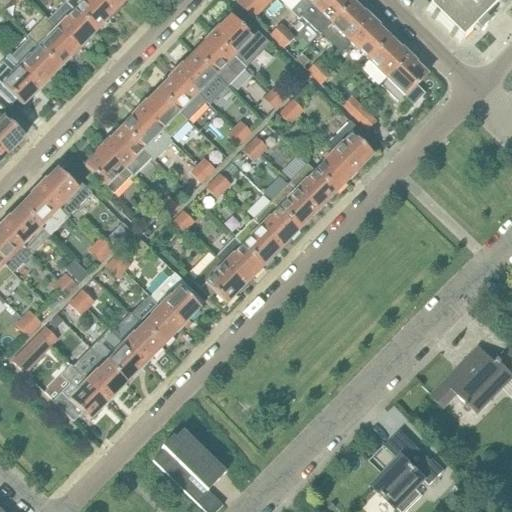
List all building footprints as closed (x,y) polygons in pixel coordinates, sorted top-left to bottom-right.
[(114,14),(99,0),(68,0),(66,3),(95,32),(106,21),(107,22),(114,14)] [(120,6),(125,0),(99,0),(114,14),(122,7),(120,6)] [(239,0),(236,3),(253,19),(258,14),(244,0),(239,0)] [(267,5),(261,0),(244,0),(258,14),(267,5)] [(301,0),(290,12),(298,20),(301,17),(305,13),(317,0),(301,0)] [(317,0),(305,13),(301,17),(320,35),(320,34),(323,31),(351,3),(348,0),(317,0)] [(492,10),(501,0),(435,0),(432,4),(426,10),(459,43),(484,18),(486,20),(494,12),(492,10)] [(66,3),(47,22),(78,52),(85,44),(84,43),(95,32),(66,3)] [(323,31),(320,34),(339,52),(343,48),(349,42),(370,21),(351,3),(323,31)] [(218,28),(211,35),(245,69),(269,44),(248,23),(243,29),(230,17),(218,29),(218,28)] [(26,37),(28,39),(59,69),(70,58),(71,59),(78,52),(47,22),(44,18),(26,37)] [(370,21),(349,42),(367,61),(388,39),(370,21)] [(280,25),(269,36),(276,42),(287,31),(280,25)] [(287,31),(276,42),(283,49),(294,38),(287,31)] [(205,43),(193,55),(222,83),(227,87),(245,69),(211,35),(204,42),(205,43)] [(11,59),(42,89),(49,81),(48,80),(59,69),(28,39),(10,58),(11,59)] [(388,39),(367,61),(386,79),(407,57),(388,39)] [(181,65),(174,72),(204,101),(208,106),(227,87),(222,83),(193,55),(182,66),(181,65)] [(407,57),(386,79),(413,105),(423,94),(416,87),(426,76),(407,57)] [(0,69),(0,95),(8,104),(13,98),(22,107),(33,95),(35,96),(42,89),(11,59),(0,69)] [(317,61),(306,72),(313,79),(324,68),(317,61)] [(324,68),(313,79),(320,86),(331,75),(324,68)] [(168,80),(157,92),(178,113),(185,120),(204,101),(174,72),(167,80),(168,80)] [(276,86),(269,93),(280,104),(287,97),(276,86)] [(145,102),(138,110),(167,138),(185,120),(178,113),(157,92),(146,103),(145,102)] [(269,93),(263,100),(274,110),(280,104),(269,93)] [(350,98),(342,107),(350,115),(359,106),(350,98)] [(284,108),(295,118),(302,111),(291,101),(284,108)] [(359,106),(350,115),(367,131),(376,123),(359,106)] [(289,125),(295,118),(284,108),(278,114),(289,125)] [(132,118),(120,129),(149,157),(152,160),(170,141),(167,138),(138,110),(131,117),(132,118)] [(0,152),(5,158),(13,151),(12,150),(23,138),(3,119),(2,119),(0,116),(0,152)] [(360,167),(372,155),(363,147),(369,141),(349,122),(325,147),(332,154),(354,175),(362,168),(360,167)] [(240,123),(233,130),(244,141),(250,134),(240,123)] [(108,140),(101,147),(131,176),(149,157),(120,129),(109,141),(108,140)] [(233,130),(226,137),(237,148),(244,141),(233,130)] [(248,145),(259,155),(266,149),(255,138),(248,145)] [(252,162),(259,155),(248,145),(241,152),(252,162)] [(95,155),(83,167),(112,195),(131,176),(101,147),(94,154),(95,155)] [(347,183),(354,175),(332,154),(323,163),(324,164),(315,173),(335,193),(346,182),(347,183)] [(203,160),(196,167),(207,178),(214,171),(203,160)] [(324,204),(335,193),(315,173),(306,164),(287,183),(318,212),(325,205),(324,204)] [(196,167),(190,174),(201,185),(207,178),(196,167)] [(66,180),(56,171),(45,182),(45,181),(37,189),(65,217),(67,218),(91,194),(71,175),(66,180)] [(218,175),(212,182),(222,193),(229,186),(218,175)] [(212,182),(205,189),(216,200),(222,193),(212,182)] [(287,182),(269,201),(270,202),(298,230),(309,219),(311,220),(318,212),(287,183),(287,182)] [(30,197),(20,208),(49,237),(67,218),(65,217),(37,189),(30,197)] [(167,197),(160,204),(171,215),(178,208),(167,197)] [(270,202),(252,221),(281,250),(289,242),(288,241),(298,230),(270,202)] [(160,204),(153,211),(164,222),(171,215),(160,204)] [(31,255),(49,237),(20,208),(9,219),(8,218),(1,226),(31,255)] [(186,230),(186,229),(193,223),(182,212),(175,219),(186,230)] [(179,237),(186,230),(175,219),(168,226),(179,237)] [(233,238),(233,239),(262,267),(273,256),(274,257),(281,250),(251,220),(233,238)] [(0,261),(12,274),(31,255),(1,226),(0,226),(0,261)] [(101,238),(94,245),(106,257),(113,250),(101,238)] [(233,239),(215,258),(245,287),(252,279),(251,278),(262,267),(233,239)] [(106,257),(94,245),(87,252),(99,264),(106,257)] [(110,261),(123,273),(129,266),(117,254),(110,261)] [(238,294),(245,287),(215,258),(191,282),(208,299),(214,294),(225,305),(237,293),(238,294)] [(0,288),(13,275),(12,274),(0,261),(0,288)] [(64,275),(76,287),(88,275),(73,261),(65,269),(68,272),(64,275)] [(116,280),(123,273),(110,261),(104,268),(116,280)] [(187,321),(204,304),(173,274),(149,299),(181,329),(188,322),(187,321)] [(64,275),(57,282),(70,294),(76,287),(64,275)] [(81,288),(91,301),(100,294),(90,281),(81,288)] [(70,294),(57,282),(51,289),(63,301),(70,294)] [(81,291),(74,298),(86,310),(93,303),(81,291)] [(148,297),(129,316),(142,327),(162,347),(173,336),(174,337),(181,329),(149,299),(148,297)] [(74,298),(67,305),(79,317),(86,310),(74,298)] [(28,312),(21,319),(33,331),(40,324),(28,312)] [(129,316),(111,334),(117,340),(122,345),(144,367),(152,359),(151,358),(162,347),(142,327),(129,316)] [(33,331),(21,319),(14,326),(26,338),(33,331)] [(44,328),(37,335),(51,348),(57,341),(44,328)] [(109,332),(90,350),(125,384),(136,373),(137,374),(144,367),(122,345),(117,340),(111,334),(109,332)] [(37,335),(11,362),(25,375),(51,348),(37,335)] [(477,414),(511,378),(511,347),(496,364),(480,349),(433,397),(432,395),(431,396),(444,409),(445,408),(444,407),(456,394),(467,405),(466,407),(468,409),(470,407),(477,414)] [(90,350),(72,369),(86,382),(109,403),(115,396),(114,396),(125,384),(90,350)] [(102,410),(109,403),(86,382),(70,366),(60,377),(69,385),(52,402),(73,422),(81,414),(89,422),(101,409),(102,410)] [(152,461),(171,479),(203,511),(216,511),(222,506),(207,492),(225,473),(182,431),(174,439),(172,437),(161,448),(163,450),(152,461)] [(400,431),(384,446),(400,461),(374,488),(398,511),(406,511),(423,496),(416,489),(425,480),(430,485),(445,470),(434,459),(431,462),(400,431)] [(477,461),(473,462),(465,470),(475,480),(486,470),(477,461)]
